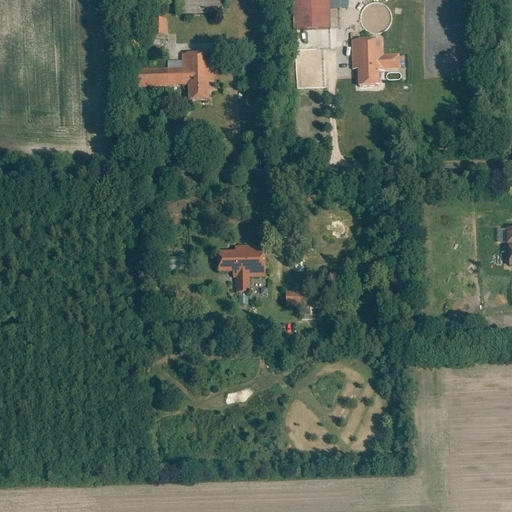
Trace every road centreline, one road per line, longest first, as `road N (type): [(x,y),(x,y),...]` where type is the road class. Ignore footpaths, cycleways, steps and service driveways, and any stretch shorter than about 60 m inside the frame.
road 1 (residential): [(511,168),(0,179)]
road 2 (unknown): [(330,172),(322,0)]
